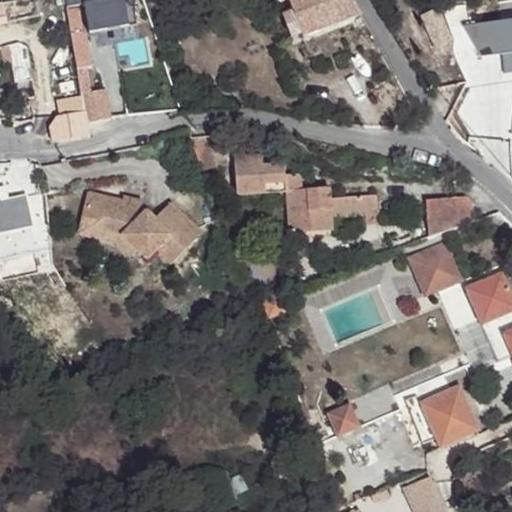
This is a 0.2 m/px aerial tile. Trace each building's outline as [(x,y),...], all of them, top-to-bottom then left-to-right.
[(67,0),(82,79),(89,77),(89,70),(97,67),(92,38),(90,36),(88,32),(83,6),(87,5),(88,9),(101,6),(101,9),(105,9),(138,2),(137,0),(67,0)] [(354,0),(295,0),(289,3),(296,16),(306,38),(309,45),(365,19),(354,0)] [(138,2),(105,9),(108,32),(141,25),(138,14),(138,2)] [(108,32),(105,9),(101,9),(101,6),(88,9),(87,5),(83,6),(88,32),(90,36),(108,32)] [(452,38),(435,8),(419,17),(436,48),(452,38)] [(284,21),(294,43),(306,38),(296,16),(284,21)] [(14,60),(17,81),(35,78),(30,50),(20,41),(4,47),(6,62),(14,60)] [(417,110),(402,80),(377,94),(393,122),(406,116),(408,118),(414,115),(412,113),(417,110)] [(6,91),(0,91),(0,116),(11,114),(6,91)] [(88,114),(90,123),(114,119),(110,91),(85,96),(86,101),(88,114)] [(61,118),(88,114),(86,101),(59,106),(61,118)] [(55,142),(92,137),(90,123),(88,114),(61,118),(52,120),(55,142)] [(402,123),(405,129),(407,131),(411,130),(412,126),(410,120),(402,123)] [(216,168),(206,137),(191,137),(204,172),(216,168)] [(288,193),(291,235),(335,232),(334,220),(332,200),(331,188),(301,191),(299,175),(287,176),(286,165),(265,166),(265,156),(236,158),(239,196),(288,193)] [(124,200),(92,192),(86,217),(105,221),(103,230),(126,236),(140,249),(150,259),(159,249),(174,263),(204,232),(173,202),(156,218),(149,211),(144,209),(125,205),(126,201),(124,200)] [(431,200),(436,239),(478,223),(478,202),(470,194),(431,200)] [(126,201),(125,205),(144,209),(145,201),(125,196),(124,200),(126,201)] [(365,217),(366,222),(381,220),(379,196),(364,197),(365,217)] [(332,200),(334,220),(365,217),(364,197),(332,200)] [(105,221),(86,217),(82,234),(119,243),(133,256),(140,249),(126,236),(103,230),(105,221)] [(451,244),(414,259),(428,297),(466,281),(451,244)] [(469,289),(501,369),(511,365),(511,289),(506,275),(469,289)] [(284,295),(267,301),(274,318),(290,312),(284,295)] [(442,452),(481,432),(458,388),(418,408),(415,400),(405,405),(422,447),(436,441),(442,452)] [(363,427),(354,407),(333,415),(342,436),(363,427)] [(211,478),(221,504),(230,500),(220,474),(211,478)] [(201,511),(221,504),(211,478),(210,476),(189,484),(201,511)]
